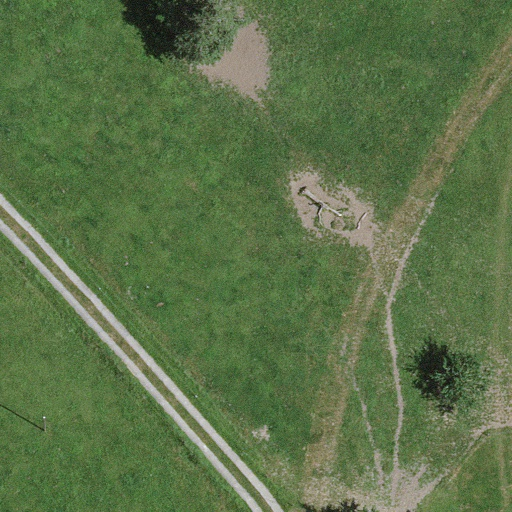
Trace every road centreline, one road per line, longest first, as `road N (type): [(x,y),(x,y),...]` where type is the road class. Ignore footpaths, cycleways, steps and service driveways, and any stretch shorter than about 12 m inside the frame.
road 1 (track): [(310,511),(386,257),(511,55)]
road 2 (track): [(263,511),(0,218)]
